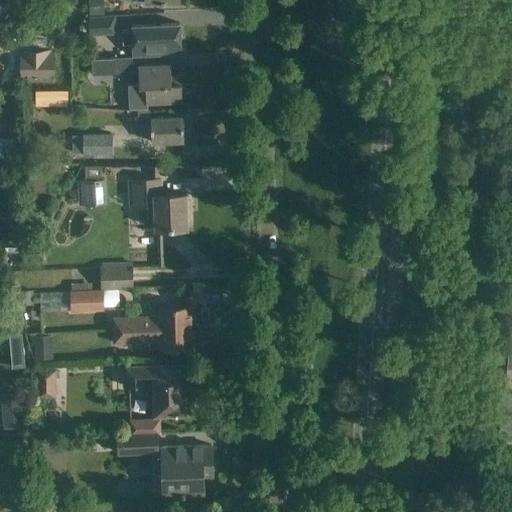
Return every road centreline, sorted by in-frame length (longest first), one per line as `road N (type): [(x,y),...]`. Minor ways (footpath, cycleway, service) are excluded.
road 1 (secondary): [(362,511),(395,0)]
road 2 (unclassified): [(277,511),(259,0)]
